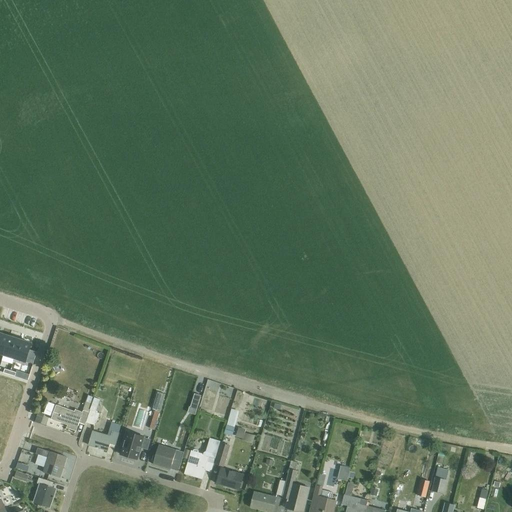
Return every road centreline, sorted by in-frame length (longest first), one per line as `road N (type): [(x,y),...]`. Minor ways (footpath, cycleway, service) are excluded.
road 1 (track): [(511,449),(317,406),(54,317)]
road 2 (residential): [(20,424),(54,317),(0,299)]
road 3 (residential): [(81,458),(210,494),(215,511)]
